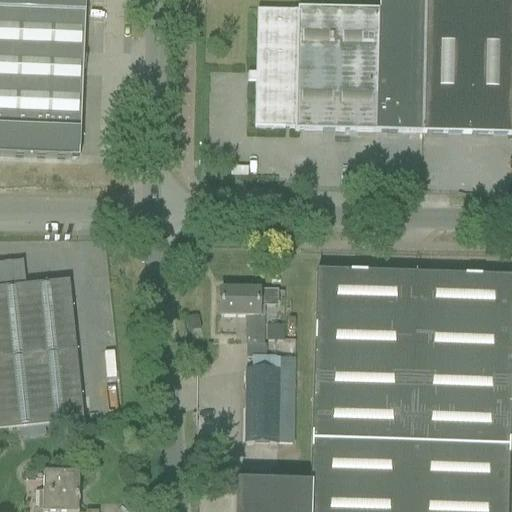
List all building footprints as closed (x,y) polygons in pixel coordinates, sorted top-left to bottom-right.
[(0,0),(0,159),(69,162),(78,163),(79,134),(84,0),(0,0)] [(421,137),(424,1),(405,0),(378,0),(378,13),(375,135),(421,137)] [(466,138),(469,2),(424,1),(421,137),(466,138)] [(511,139),(511,119),(511,112),(511,2),(469,2),(466,138),(511,139)] [(375,135),(378,13),(296,11),(296,14),(276,14),(256,13),(254,77),(250,77),(250,85),(254,85),(253,130),(293,131),(293,134),(375,135)] [(0,434),(19,433),(45,430),(62,428),(82,426),(68,285),(24,289),(22,264),(0,266),(0,434)] [(505,511),(511,314),(511,281),(414,278),(386,277),(315,275),(308,488),(235,486),(233,511),(505,511)] [(245,320),(245,347),(261,347),(262,321),(257,321),(257,294),(219,293),(219,320),(245,320)] [(244,372),(243,444),(277,445),(278,373),(244,372)] [(76,511),(77,501),(77,477),(74,477),(54,477),(43,477),(42,494),(41,511),(76,511)]
